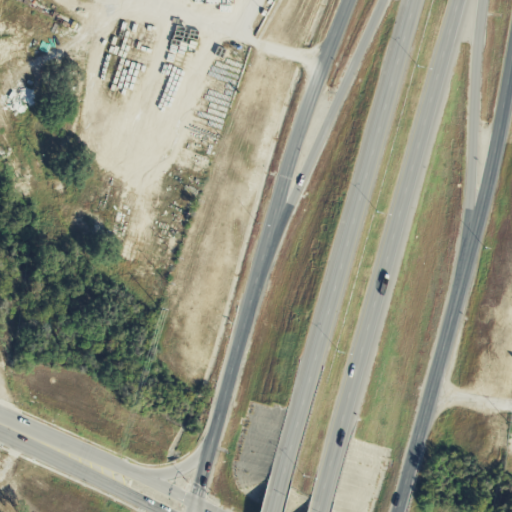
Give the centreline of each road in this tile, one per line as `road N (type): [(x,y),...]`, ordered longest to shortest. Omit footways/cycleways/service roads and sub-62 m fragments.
road 1 (secondary): [(354,0),(271,241),(196,504)]
road 2 (motorway): [(321,500),(470,0)]
road 3 (motorway): [(411,0),(279,477)]
road 4 (secondary): [(398,511),(469,277),(511,58)]
road 5 (motorway): [(469,277),(488,0)]
road 6 (motorway): [(385,0),(271,241)]
